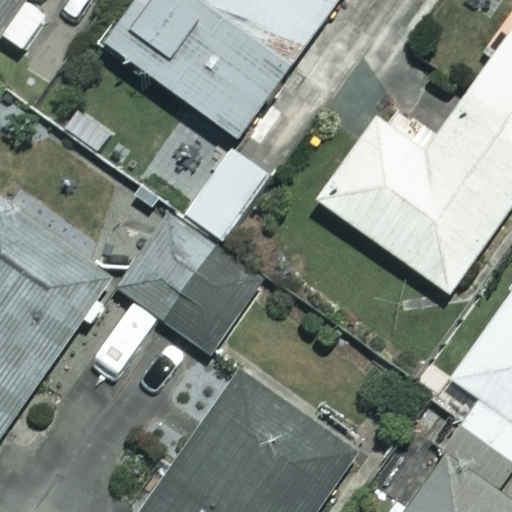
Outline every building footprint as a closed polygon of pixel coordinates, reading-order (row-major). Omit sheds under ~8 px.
[(27,0),(0,0),(0,41),(20,55),(46,17),(25,3),(27,0)] [(138,0),(107,49),(243,139),(334,0),(138,0)] [(511,205),(511,18),(431,144),(381,111),(319,205),(454,294),(511,205)] [(270,176),(231,150),(186,217),(224,243),(270,176)] [(0,434),(108,281),(0,204),(0,434)] [(199,277),(217,251),(167,218),(119,290),(168,324),(199,277)] [(246,308),(199,277),(168,324),(214,355),(246,308)] [(511,290),(451,378),(478,398),(459,425),(511,461),(511,290)] [(143,511),(315,511),(355,456),(240,375),(143,511)] [(511,511),(511,503),(439,451),(395,511),(511,511)]
